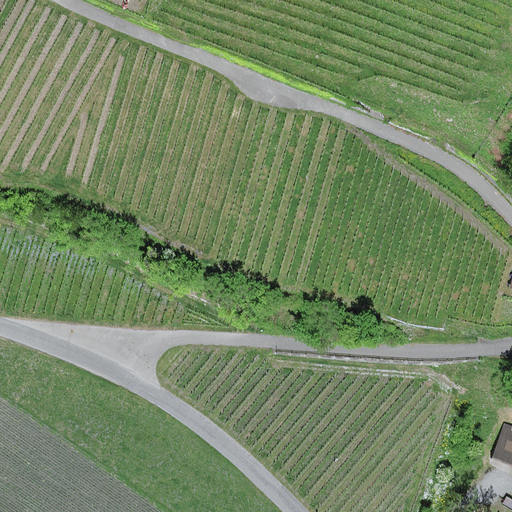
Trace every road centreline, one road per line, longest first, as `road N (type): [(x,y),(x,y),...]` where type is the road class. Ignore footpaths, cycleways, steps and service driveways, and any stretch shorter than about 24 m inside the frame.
road 1 (track): [(511,214),(416,144),(74,0)]
road 2 (track): [(98,364),(111,344),(148,338),(511,348)]
road 3 (unclassified): [(294,511),(190,416),(98,364),(0,326)]
